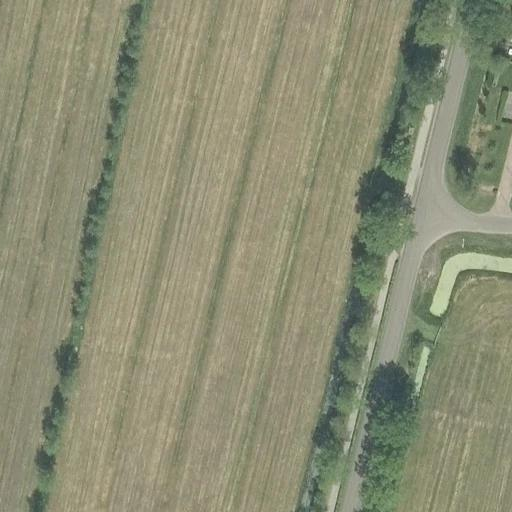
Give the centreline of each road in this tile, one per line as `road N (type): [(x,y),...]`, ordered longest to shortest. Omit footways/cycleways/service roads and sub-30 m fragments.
road 1 (tertiary): [(351,511),(423,216)]
road 2 (tertiary): [(423,216),(474,0)]
